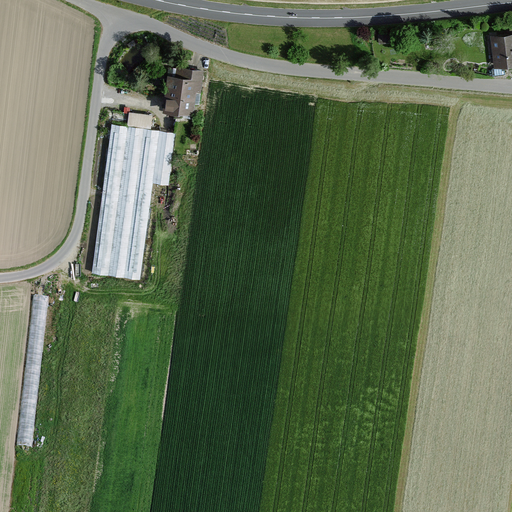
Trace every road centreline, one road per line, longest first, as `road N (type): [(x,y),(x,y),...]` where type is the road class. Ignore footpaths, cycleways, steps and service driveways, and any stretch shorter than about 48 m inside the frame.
road 1 (residential): [(121,15),(192,50),(263,67),(511,91)]
road 2 (primary): [(158,0),(337,18),(511,1)]
road 3 (unclassified): [(121,15),(100,59),(73,240),(53,264),(0,279)]
